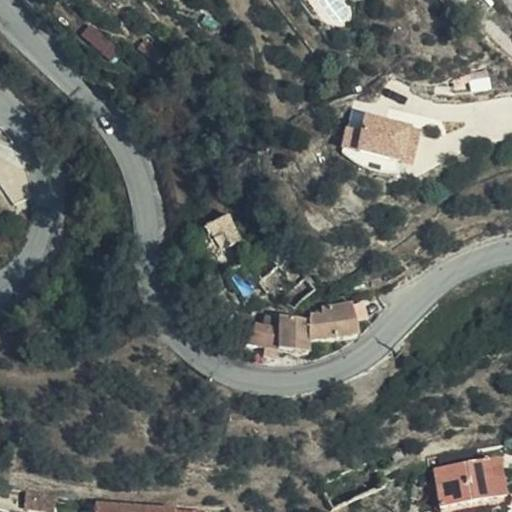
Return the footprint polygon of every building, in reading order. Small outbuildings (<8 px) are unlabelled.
[(104,34),(78,12),(70,24),(95,44),(104,34)] [(410,124),(365,114),(362,130),(358,148),(401,158),(412,160),(419,133),(408,131),(410,124)] [(421,126),(410,124),(408,131),(419,133),(421,126)] [(358,148),(362,130),(347,126),(343,145),(358,148)] [(196,251),(208,275),(209,276),(229,259),(238,252),(214,212),(185,226),(196,251)] [(183,257),(187,255),(196,251),(185,226),(173,232),(183,257)] [(247,278),(274,253),(259,236),(238,252),(229,259),(247,278)] [(187,255),(199,279),(208,275),(196,251),(187,255)] [(350,311),(346,292),(338,294),(340,313),(350,311)] [(307,300),(305,300),(306,313),(291,313),(265,313),(263,321),(261,345),(290,350),(293,350),(293,336),(339,330),(342,328),(340,313),(338,294),(307,300)] [(261,345),(263,321),(240,318),(233,338),(232,339),(249,342),(261,345)] [(260,355),(261,345),(249,342),(248,354),(260,355)] [(442,509),(510,498),(503,456),(436,467),(442,509)]
